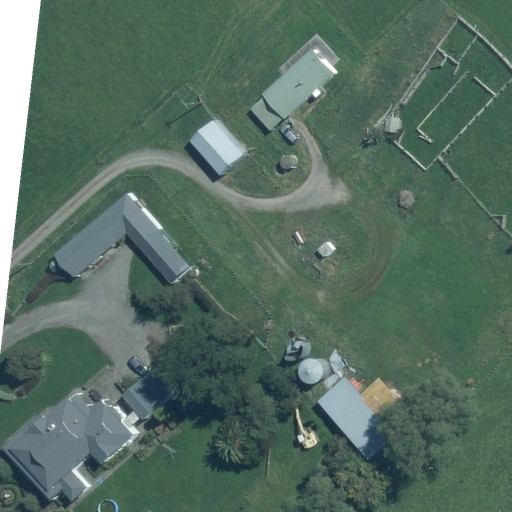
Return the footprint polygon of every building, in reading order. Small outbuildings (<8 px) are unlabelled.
[(326,94),(322,90),(338,76),(329,67),(337,60),(314,35),(275,70),(283,79),(251,109),(273,133),(288,119),(289,120),(316,96),(319,100),(326,94)] [(247,156),(216,121),(194,140),(224,175),(247,156)] [(195,267),(130,194),(58,256),(80,280),(130,235),(175,285),(195,267)] [(306,363),(305,364),(305,365),(304,366),(304,367),(303,368),(303,369),(302,370),(302,371),(302,372),(302,373),(302,374),(302,376),(303,377),(303,378),(304,379),(304,380),(305,381),(306,382),(307,383),(308,384),(309,384),(310,385),(311,385),(312,385),(313,385),(314,386),(315,386),(317,386),(318,385),(319,385),(320,385),(321,384),(322,384),(323,383),(323,382),(324,381),(325,381),(326,380),(326,379),(327,378),(327,377),(327,376),(328,374),(328,373),(328,372),(328,371),(327,370),(327,369),(327,368),(326,367),(326,366),(325,365),(324,364),(324,363),(323,363),(322,362),(321,362),(320,361),(319,361),(318,360),(317,360),(315,360),(314,360),(313,360),(312,360),(311,361),(310,361),(309,362),(308,362),(307,363),(306,363)] [(129,420),(134,427),(145,418),(148,421),(165,407),(162,404),(184,387),(164,363),(126,395),(140,410),(129,420)] [(352,376),(322,401),(373,461),(405,434),(402,431),(419,417),(385,378),(367,393),(352,376)] [(134,427),(129,420),(114,404),(111,407),(90,384),(51,419),(46,413),(6,448),(53,502),(65,490),(77,502),(93,487),(78,472),(96,454),(108,466),(139,436),(133,429),(134,427)]
